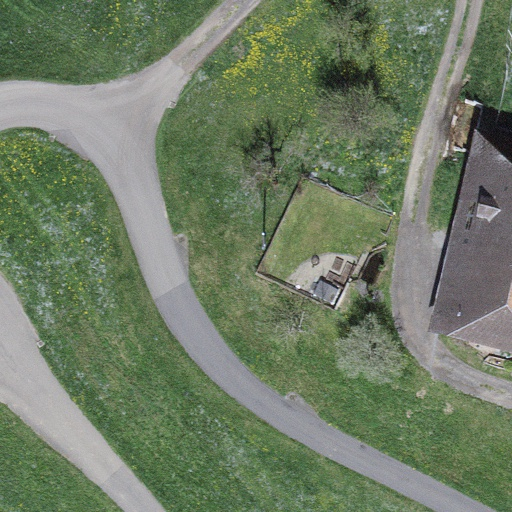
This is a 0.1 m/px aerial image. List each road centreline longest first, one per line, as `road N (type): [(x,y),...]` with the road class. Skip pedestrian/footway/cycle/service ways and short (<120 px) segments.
road 1 (residential): [(470,511),(275,409),(209,351),(170,291),(132,175),(108,136),(50,108),(0,109)]
road 2 (track): [(464,0),(409,219),(410,322),(428,357),(511,394)]
road 3 (residential): [(0,337),(35,391),(142,511)]
road 4 (track): [(108,136),(253,0)]
